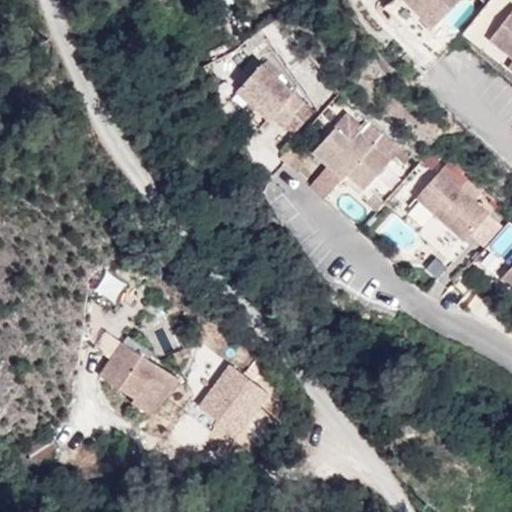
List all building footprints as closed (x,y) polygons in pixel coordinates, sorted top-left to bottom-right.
[(392,0),(385,7),(436,57),(447,44),(432,28),(459,0),(392,0)] [(511,11),(490,39),(511,55),(511,11)] [(282,74),(266,60),(262,64),(278,78),(282,74)] [(278,78),(262,64),(237,91),(268,120),(273,114),(294,134),(313,113),(303,104),(304,103),(278,78)] [(363,127),(348,113),(335,128),(350,142),(363,127)] [(350,142),(335,128),(313,152),(328,166),(342,179),(347,173),(365,189),(396,155),(401,150),(368,122),(363,127),(350,142)] [(410,158),(401,150),(396,155),(405,163),(410,158)] [(483,191),(450,161),(442,170),(475,200),(483,191)] [(342,179),(328,166),(310,185),(325,199),(342,179)] [(465,241),(490,213),(475,200),(442,170),(417,197),(465,241)] [(374,192),(365,202),(375,211),(385,201),(374,192)] [(511,224),(509,222),(486,245),(501,260),(511,248),(511,224)] [(476,259),(453,285),(464,297),(488,271),(476,259)] [(511,267),(502,277),(511,286),(511,267)] [(164,352),(178,345),(166,324),(152,332),(164,352)] [(101,337),(131,353),(136,343),(107,328),(101,337)] [(161,368),(131,353),(101,337),(85,374),(143,404),(161,368)]
